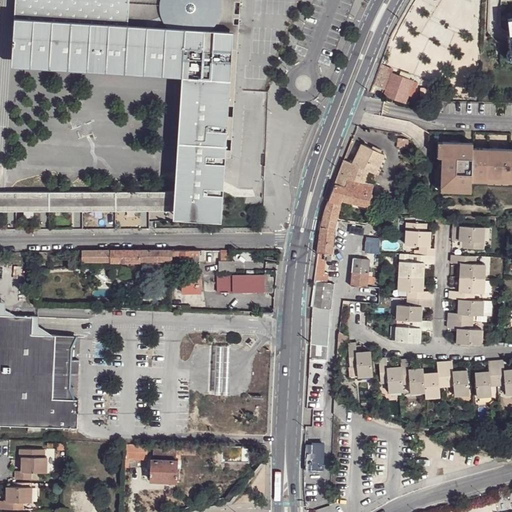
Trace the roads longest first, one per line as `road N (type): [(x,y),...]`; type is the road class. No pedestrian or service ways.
road 1 (tertiary): [(299,239),(394,0)]
road 2 (tertiary): [(379,0),(309,177),(299,239)]
road 3 (tertiary): [(299,239),(285,451)]
road 4 (residential): [(511,472),(388,511)]
road 5 (residential): [(445,227),(439,351)]
